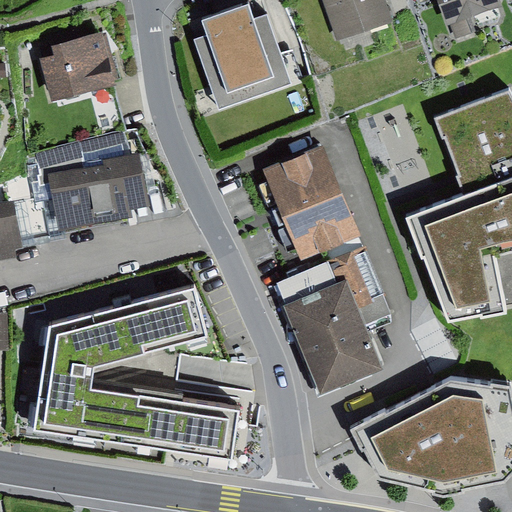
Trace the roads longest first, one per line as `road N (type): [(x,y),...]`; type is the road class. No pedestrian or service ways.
road 1 (residential): [(294,511),(274,362),(156,109),(143,0)]
road 2 (secondary): [(279,511),(0,468)]
